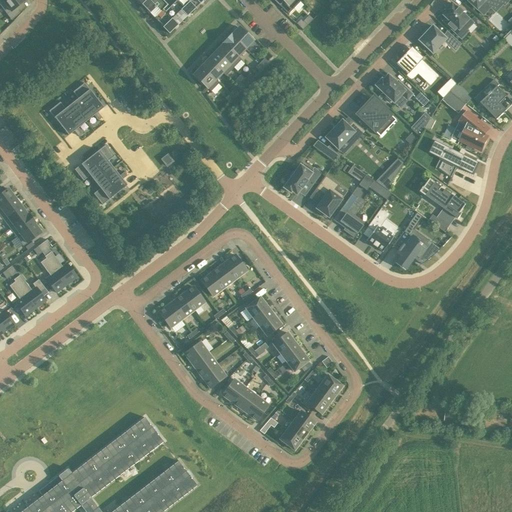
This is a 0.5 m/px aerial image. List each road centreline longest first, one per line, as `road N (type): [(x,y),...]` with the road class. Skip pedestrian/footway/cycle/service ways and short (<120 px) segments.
road 1 (residential): [(132,308),(195,394),(288,462),(308,458),(353,394),(353,375),(251,241),(226,236),(140,301)]
road 2 (residential): [(246,180),(384,278),(418,282),(462,249),(511,132)]
road 3 (unclassified): [(322,511),(511,258)]
road 4 (residential): [(0,146),(94,282),(0,356)]
road 5 (residential): [(440,0),(299,150),(278,147)]
road 6 (unclassified): [(121,293),(234,195)]
road 7 (unclassified): [(5,379),(121,293)]
road 8 (unclassified): [(327,86),(418,0)]
